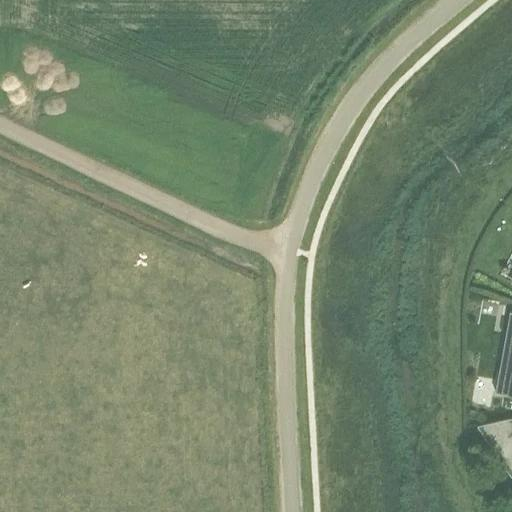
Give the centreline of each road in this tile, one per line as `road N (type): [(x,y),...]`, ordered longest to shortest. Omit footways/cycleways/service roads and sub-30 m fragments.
road 1 (unclassified): [(293,511),(284,249),(346,116),(393,52),(458,0)]
road 2 (track): [(284,249),(0,121)]
